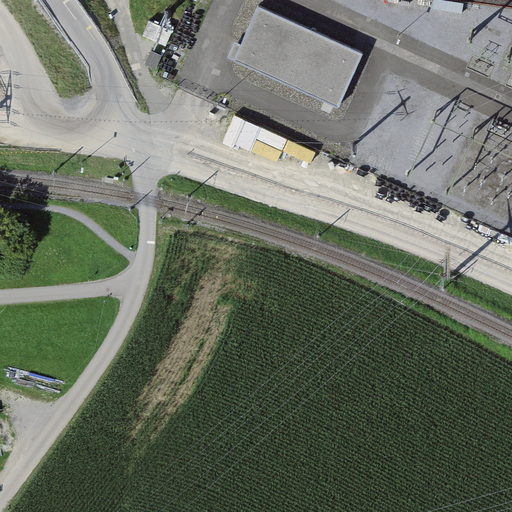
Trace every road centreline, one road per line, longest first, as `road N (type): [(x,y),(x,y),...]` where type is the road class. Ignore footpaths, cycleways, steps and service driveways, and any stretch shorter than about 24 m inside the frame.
road 1 (track): [(511,286),(185,165),(141,161)]
road 2 (unclassified): [(139,287),(148,202),(141,161),(102,69),(56,0)]
road 3 (unclassified): [(139,287),(103,362),(0,500)]
road 4 (track): [(0,298),(139,287)]
